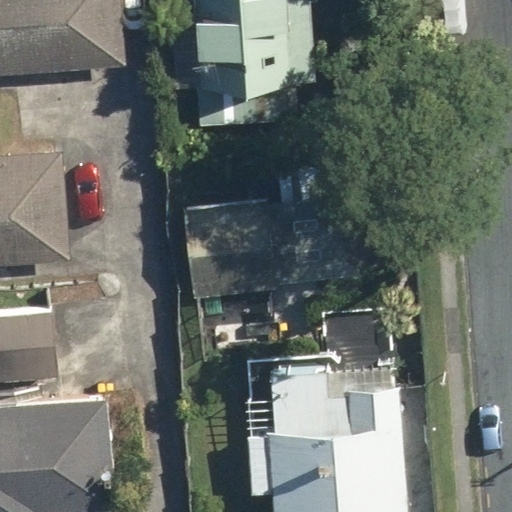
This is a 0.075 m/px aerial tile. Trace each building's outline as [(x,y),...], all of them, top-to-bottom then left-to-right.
[(126,0),(0,0),(0,65),(131,56),(126,0)] [(318,0),(202,0),(208,77),(323,68),(318,0)] [(68,139),(0,143),(0,257),(76,252),(68,139)] [(275,189),(189,199),(200,292),(285,283),(284,276),(365,268),(356,186),(276,195),(275,189)] [(0,305),(0,373),(61,370),(57,302),(0,305)] [(272,309),(274,357),(322,355),(320,307),(272,309)] [(401,355),(278,362),(281,423),(256,424),(260,483),(281,482),(282,511),(415,511),(408,371),(402,371),(401,355)] [(115,382),(0,390),(0,511),(50,511),(50,504),(124,499),(115,382)]
